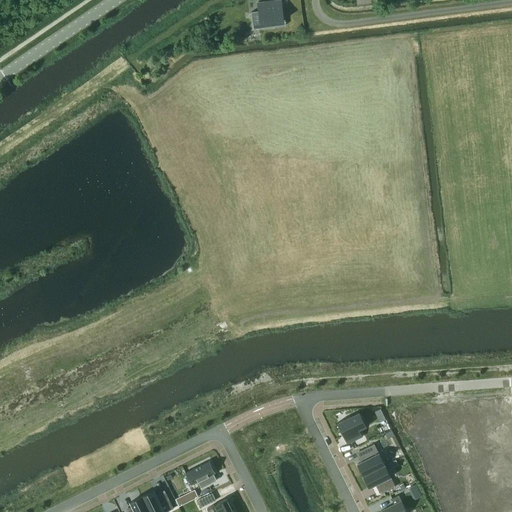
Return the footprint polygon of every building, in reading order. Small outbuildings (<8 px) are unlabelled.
[(258,12),(251,13),(253,24),(284,20),(281,0),(276,0),(257,2),(258,12)] [(511,404),(502,405),(503,425),(505,425),(511,424),(511,404)] [(502,405),(491,406),(493,425),(494,425),(501,425),(503,425),(502,405)] [(491,406),(480,407),(482,426),(484,426),(490,426),(493,425),(491,406)] [(480,407),(470,408),(470,412),(471,427),(480,426),(482,426),(480,407)] [(360,412),(337,423),(348,444),(358,439),(354,432),(367,426),(360,412)] [(459,412),(448,413),(450,433),(451,433),(458,432),(461,432),(459,412)] [(470,412),(459,412),(461,432),(468,431),(471,431),(471,427),(470,412)] [(448,413),(438,414),(439,433),(440,433),(447,433),(450,433),(448,413)] [(438,414),(427,415),(428,434),(429,434),(436,434),(439,433),(438,414)] [(427,415),(415,416),(417,435),(425,434),(428,434),(427,415)] [(364,461),(358,464),(363,476),(385,465),(374,444),(359,451),(364,461)] [(208,461),(186,471),(192,484),(198,481),(202,488),(209,484),(206,477),(215,473),(208,461)] [(385,465),(363,476),(369,487),(375,484),(380,494),(395,486),(385,465)] [(191,500),(198,497),(195,490),(188,493),(191,500)] [(150,492),(140,497),(147,511),(165,511),(170,510),(162,494),(153,498),(150,492)] [(483,494),(476,494),(477,511),(488,511),(487,496),(487,493),(483,494)] [(473,494),(466,495),(466,511),(477,511),(476,494),(473,494)] [(505,494),(498,495),(499,511),(510,511),(509,494),(505,494)] [(209,495),(198,500),(202,508),(213,502),(209,495)] [(394,504),(381,511),(407,511),(402,500),(401,501),(399,495),(391,498),(394,504)] [(462,495),(455,496),(456,511),(466,511),(466,495),(462,495)] [(494,495),(487,496),(488,511),(499,511),(498,495),(494,495)] [(451,496),(444,496),(444,511),(456,511),(455,496),(451,496)] [(133,508),(125,511),(147,511),(140,497),(130,502),(133,508)] [(228,498),(207,508),(209,511),(228,511),(234,510),(228,498)]
